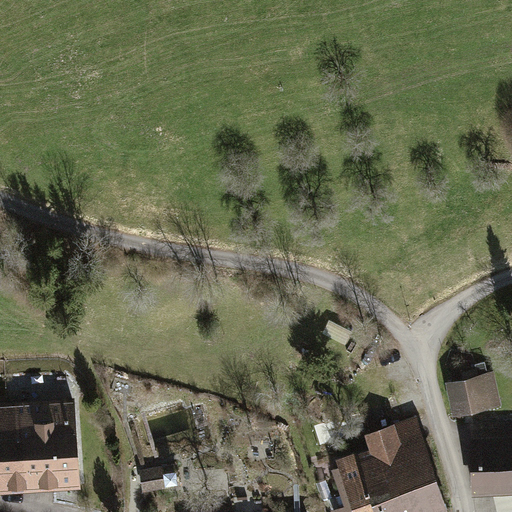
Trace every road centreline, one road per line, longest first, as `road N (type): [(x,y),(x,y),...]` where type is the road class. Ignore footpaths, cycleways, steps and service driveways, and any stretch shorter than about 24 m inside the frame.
road 1 (unclassified): [(235,260),(126,245),(0,202)]
road 2 (residential): [(416,349),(357,293),(306,272),(235,260)]
road 3 (residential): [(467,511),(416,349)]
road 4 (residential): [(416,349),(439,321),(511,280)]
